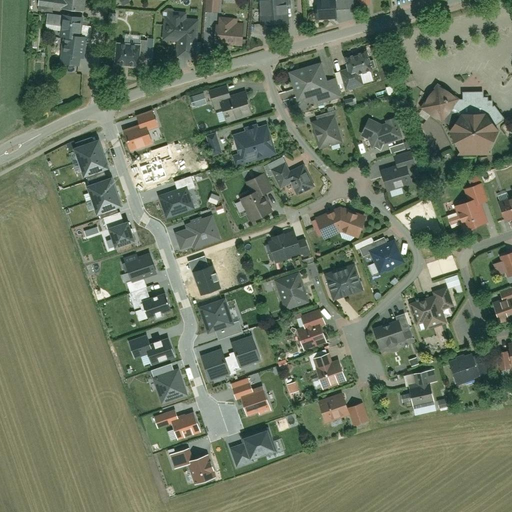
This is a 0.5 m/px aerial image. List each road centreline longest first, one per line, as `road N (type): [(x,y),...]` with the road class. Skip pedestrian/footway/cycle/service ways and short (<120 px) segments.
road 1 (residential): [(263,57),(279,110),(311,157),(387,214),(415,248),(414,273),(365,321),(358,346)]
road 2 (residential): [(103,107),(138,207),(160,234),(192,324),(188,352),(213,415)]
road 3 (tertiary): [(455,0),(263,57)]
road 4 (tertiary): [(263,57),(103,107)]
road 5 (residential): [(511,235),(463,257),(480,323)]
